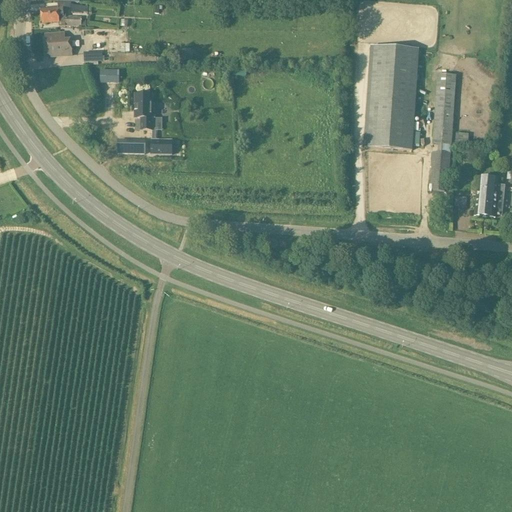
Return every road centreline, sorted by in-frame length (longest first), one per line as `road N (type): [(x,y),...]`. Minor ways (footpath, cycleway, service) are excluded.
road 1 (unclassified): [(511,248),(201,224),(153,212),(91,166),(30,94),(20,56),(22,0)]
road 2 (secondary): [(511,374),(172,256)]
road 3 (secondary): [(172,256),(97,210),(43,157)]
